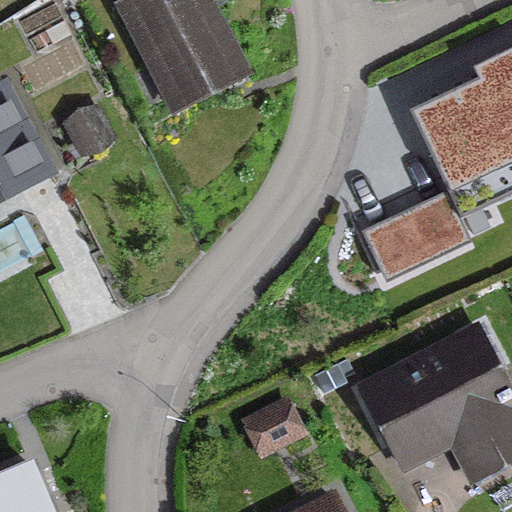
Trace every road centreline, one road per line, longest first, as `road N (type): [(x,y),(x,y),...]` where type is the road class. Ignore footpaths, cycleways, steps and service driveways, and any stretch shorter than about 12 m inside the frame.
road 1 (residential): [(332,51),(325,131),(299,195),(154,374)]
road 2 (residential): [(0,394),(53,372),(121,361),(154,374)]
road 3 (residential): [(154,374),(140,417),(137,511)]
road 4 (residential): [(332,51),(451,0)]
